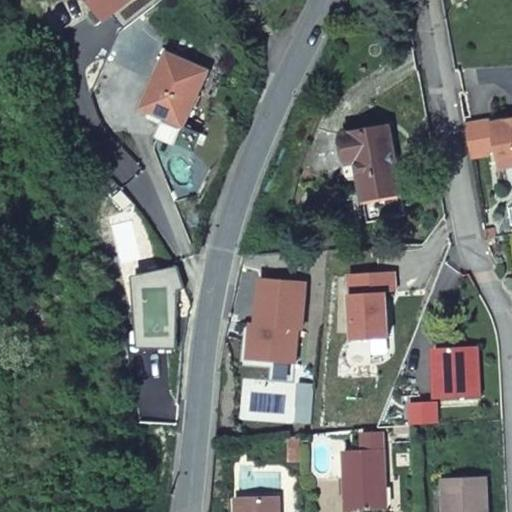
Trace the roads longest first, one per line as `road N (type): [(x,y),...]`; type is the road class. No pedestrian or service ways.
road 1 (tertiary): [(327,0),(271,108),(225,235),(209,303),(185,511)]
road 2 (residential): [(426,0),(469,238),(511,343)]
